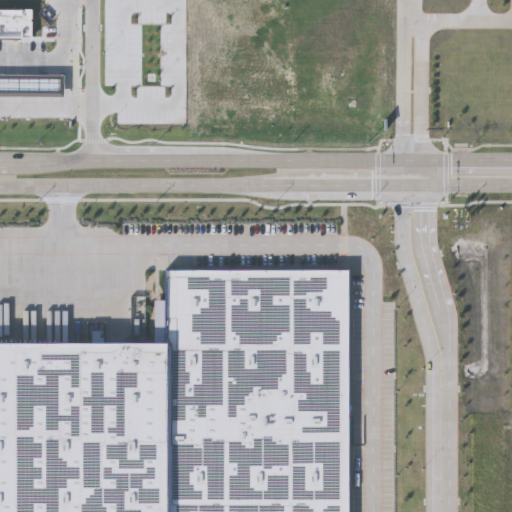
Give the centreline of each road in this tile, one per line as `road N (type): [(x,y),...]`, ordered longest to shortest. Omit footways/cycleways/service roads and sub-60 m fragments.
road 1 (secondary): [(411,159),(0,159)]
road 2 (secondary): [(0,183),(287,183)]
road 3 (secondary): [(287,183),(411,183)]
